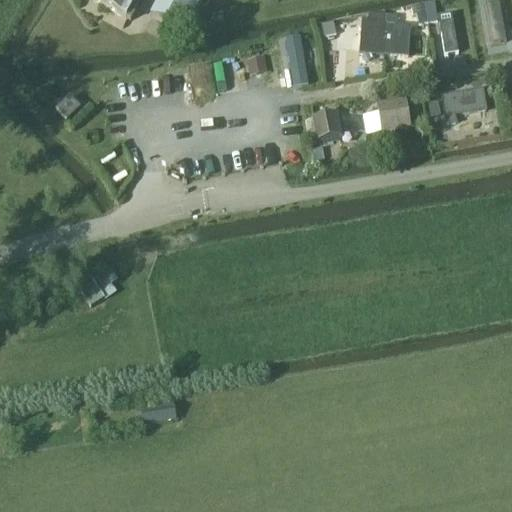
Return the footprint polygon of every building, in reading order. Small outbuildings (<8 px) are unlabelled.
[(94,0),(93,3),(126,22),(126,21),(130,23),(136,12),(133,10),(138,0),(94,0)] [(160,0),(151,19),(183,36),(202,0),(215,0),(222,3),(223,0),(160,0)] [(491,47),(505,45),(499,5),(485,7),(491,47)] [(426,29),(438,26),(434,7),(423,9),(426,29)] [(417,30),(426,29),(423,9),(414,11),(417,30)] [(360,56),(384,58),(386,18),(368,17),(368,27),(362,27),(360,56)] [(451,17),(437,19),(444,59),(452,57),(458,56),(451,17)] [(397,18),(386,18),(384,58),(408,60),(410,30),(396,29),(397,18)] [(323,29),(325,40),(336,38),(333,27),(323,29)] [(300,40),(285,43),(285,48),(293,91),(308,88),(301,45),(300,40)] [(264,78),(259,54),(247,57),(252,80),(264,78)] [(363,57),(362,65),(385,66),(385,59),(363,57)] [(482,93),(442,100),(447,128),(455,126),(453,118),(485,113),(482,93)] [(69,100),(56,113),(66,124),(80,111),(83,108),(78,103),(75,106),(69,100)] [(382,136),(410,131),(405,103),(377,109),(382,136)] [(440,119),(438,106),(429,107),(431,120),(440,119)] [(292,115),(281,117),(283,131),(295,129),(292,115)] [(316,143),(340,138),(336,118),(312,122),(316,143)] [(320,151),(310,152),(313,170),(323,168),(320,151)] [(91,283),(78,291),(91,311),(104,303),(91,283)] [(174,408),(142,413),(144,429),(176,424),(174,408)]
